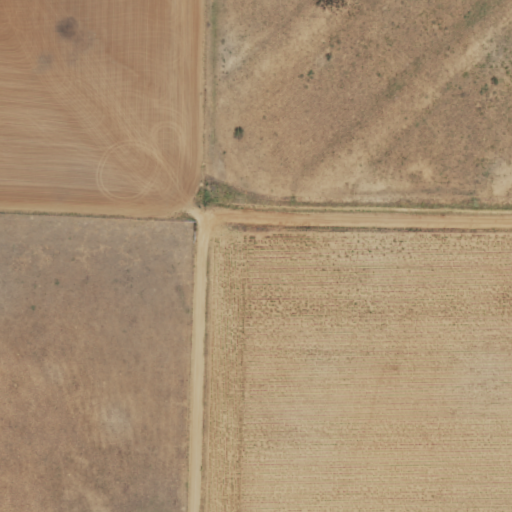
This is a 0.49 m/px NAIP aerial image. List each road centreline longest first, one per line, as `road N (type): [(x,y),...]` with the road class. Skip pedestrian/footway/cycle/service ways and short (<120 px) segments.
road 1 (residential): [(200,511),(207,259),(219,216),(511,215)]
road 2 (residential): [(209,247),(25,257)]
